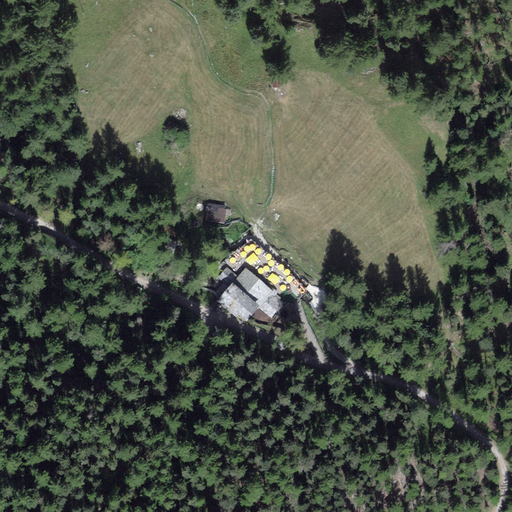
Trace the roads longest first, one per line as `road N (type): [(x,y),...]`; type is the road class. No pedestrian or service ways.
road 1 (track): [(0,207),(306,361),(364,374)]
road 2 (track): [(407,383),(478,433),(508,485),(501,511)]
